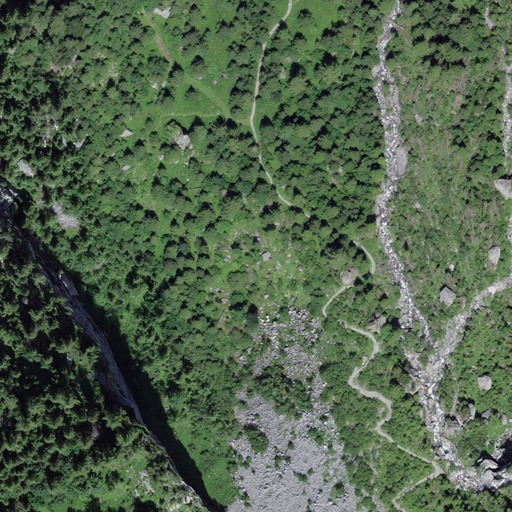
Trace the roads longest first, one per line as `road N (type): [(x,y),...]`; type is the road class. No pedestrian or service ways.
road 1 (track): [(137,0),(173,69),(233,121),(251,123)]
road 2 (track): [(251,123),(264,47),(295,7)]
